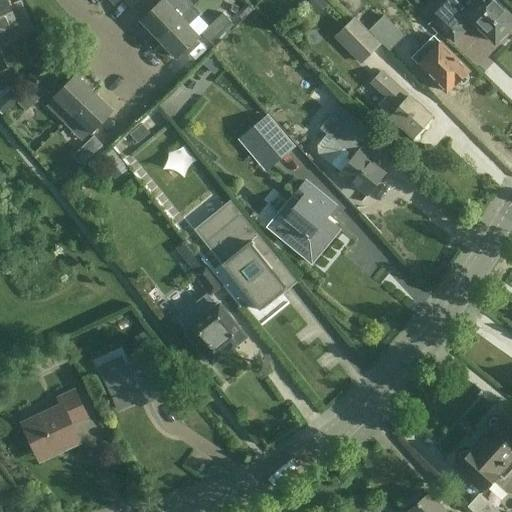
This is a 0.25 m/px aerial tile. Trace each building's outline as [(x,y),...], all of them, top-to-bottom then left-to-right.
[(5,0),(2,0),(0,1),(0,32),(6,30),(10,39),(31,31),(20,2),(8,7),(5,0)] [(109,0),(115,5),(120,0),(124,0),(132,8),(141,0),(109,0)] [(141,22),(159,41),(182,19),(164,0),(141,22)] [(317,18),(329,6),(322,0),(312,0),(306,6),(317,18)] [(438,0),(429,10),(425,13),(454,41),(464,31),(461,28),(470,18),(495,42),(497,40),(501,39),(505,34),(506,31),(511,24),(511,18),(493,0),(438,0)] [(182,19),(159,41),(177,59),(200,38),(188,25),(199,15),(192,9),(182,19)] [(211,43),(232,23),(224,15),(203,35),(211,43)] [(390,51),(404,37),(384,17),(370,31),(390,51)] [(361,63),(379,46),(354,20),(336,37),(361,63)] [(433,39),(413,59),(447,93),(455,85),(456,85),(458,83),(461,84),(465,84),(467,81),(468,78),(467,74),(469,72),(439,44),(433,39)] [(212,54),(203,63),(214,74),(223,64),(212,54)] [(42,55),(32,63),(40,73),(50,64),(42,55)] [(296,63),(287,71),(302,88),(311,80),(296,63)] [(413,137),(432,117),(409,97),(381,72),(372,82),(387,96),(378,105),(391,117),(413,137)] [(73,117),(96,94),(78,76),(55,99),(65,109),(57,117),(65,125),(73,117)] [(26,113),(48,92),(39,83),(18,104),(26,113)] [(96,94),(73,117),(91,135),(114,112),(96,94)] [(361,148),(357,145),(370,130),(340,105),(320,129),(354,156),(341,173),(368,195),(384,174),(367,160),(371,156),(361,148)] [(294,147),(268,116),(248,133),(249,134),(250,133),(274,161),(273,162),(274,163),(294,147)] [(289,122),(282,128),(291,139),(298,133),(289,122)] [(130,134),(137,144),(150,133),(142,124),(130,134)] [(81,166),(103,146),(94,137),(73,158),(81,166)] [(336,206),(306,181),(295,195),(301,200),(286,218),(292,223),(280,237),(312,263),(336,233),(322,222),(336,206)] [(244,211),(206,241),(262,310),(265,307),(264,305),(284,280),(265,256),(275,248),(244,211)] [(212,294),(223,285),(207,265),(195,274),(212,294)] [(166,302),(159,308),(164,314),(171,309),(166,302)] [(207,310),(207,316),(187,332),(213,364),(247,337),(220,305),(215,304),(207,310)] [(302,322),(286,336),(294,346),(310,331),(302,322)] [(54,352),(39,359),(45,372),(60,365),(54,352)] [(148,402),(163,395),(146,359),(105,378),(119,410),(146,397),(148,402)] [(73,425),(89,417),(76,390),(59,397),(63,405),(23,423),(38,455),(65,443),(67,448),(81,442),(73,425)] [(491,427),(479,440),(511,469),(511,424),(502,415),(499,418),(498,418),(497,418),(496,418),(495,418),(494,419),(493,419),(492,420),(492,421),(491,421),(491,422),(491,423),(490,424),(490,425),(491,426),(491,427)] [(460,462),(457,465),(485,490),(495,479),(510,492),(511,490),(511,469),(479,440),(468,453),(467,453),(466,452),(465,452),(464,453),(463,453),(462,453),(462,454),(461,454),(461,455),(460,455),(460,456),(459,457),(459,458),(459,459),(459,460),(459,461),(460,462)] [(407,511),(446,511),(429,493),(418,502),(417,500),(406,509),(408,511),(407,511)] [(497,511),(479,495),(469,506),(475,511),(497,511)]
